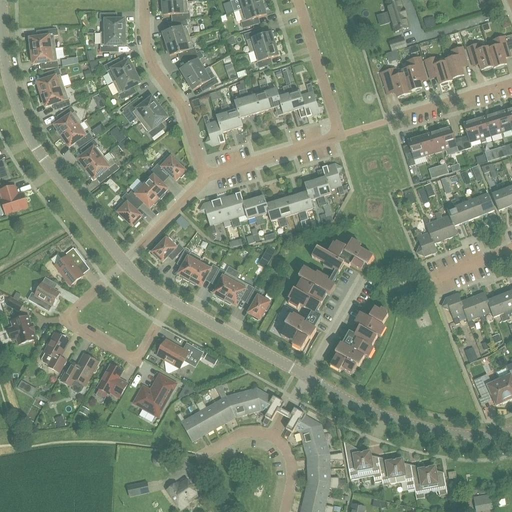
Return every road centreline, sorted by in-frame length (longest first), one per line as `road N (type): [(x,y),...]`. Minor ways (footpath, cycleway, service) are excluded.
road 1 (residential): [(124,262),(24,127),(6,72),(2,0)]
road 2 (residential): [(202,180),(339,135),(298,0)]
road 3 (residential): [(171,301),(137,362),(62,320),(124,262)]
road 4 (residential): [(307,377),(425,428),(467,435),(511,429)]
road 5 (residential): [(202,180),(182,107),(151,64),(143,0)]
road 6 (residential): [(307,377),(171,301)]
road 7 (residential): [(387,121),(511,85)]
